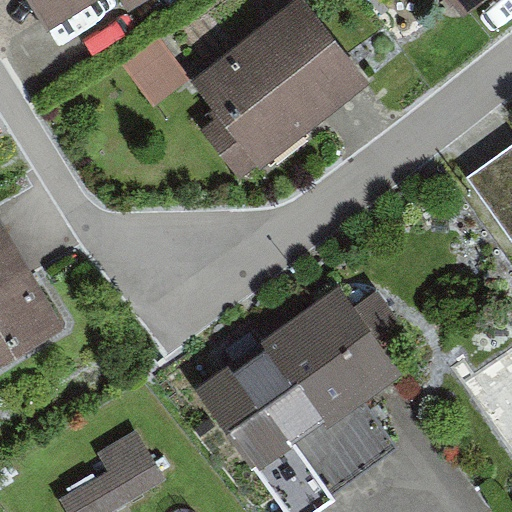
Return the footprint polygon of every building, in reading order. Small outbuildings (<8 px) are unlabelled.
[(31,0),(51,32),(104,0),(122,0),(130,12),(150,0),(31,0)] [(375,83),(310,0),(295,0),(191,81),(218,116),(200,130),(239,180),(259,164),(263,169),(375,83)] [(449,0),(463,17),(485,0),(449,0)] [(154,106),(191,79),(161,38),(124,64),(154,106)] [(511,147),(469,178),(511,239),(511,147)] [(0,367),(67,328),(0,211),(0,367)] [(407,374),(344,285),(198,388),(286,511),(319,511),(343,495),(340,490),(400,448),(368,402),(407,374)] [(113,511),(168,480),(139,431),(98,455),(109,472),(61,500),(67,511),(113,511)]
